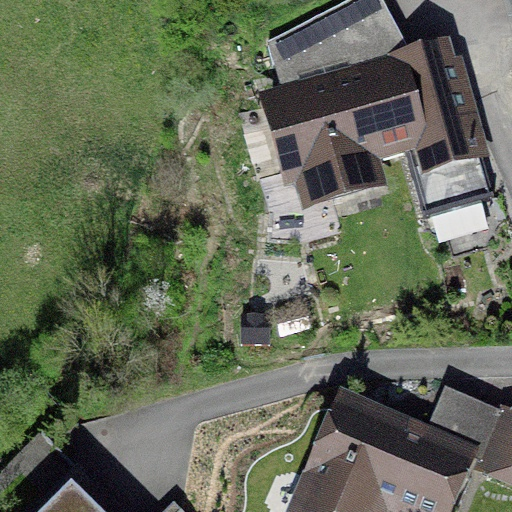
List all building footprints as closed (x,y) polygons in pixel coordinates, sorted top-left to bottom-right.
[(416,144),(403,148),(423,220),(494,200),(455,64),(449,66),(445,53),(394,67),(416,144)] [(416,144),(394,67),(271,102),(293,179),(272,185),(281,217),(333,202),(331,195),(377,181),(370,157),(403,148),(416,144)] [(363,511),(370,496),(406,511),(444,511),(468,457),(344,404),(297,511),(363,511)] [(481,470),(511,483),(511,417),(505,415),(481,470)] [(181,511),(180,511),(89,511),(105,496),(78,469),(35,511),(181,511)]
